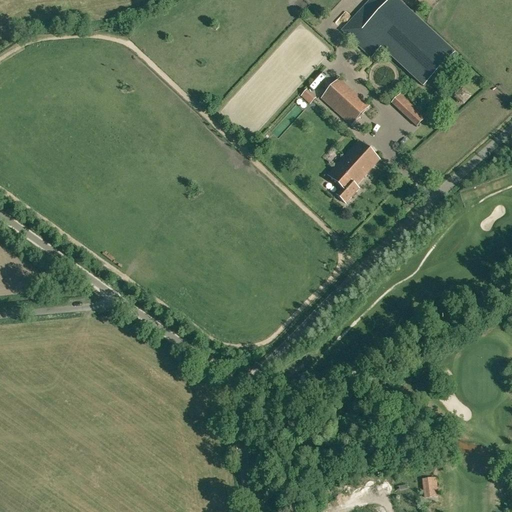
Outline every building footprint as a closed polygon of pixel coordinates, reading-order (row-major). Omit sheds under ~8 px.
[(397,0),(369,0),(341,31),(371,59),(381,48),(423,88),(455,53),(397,0)] [(316,78),(318,83),(327,78),(324,74),(316,78)] [(320,100),(351,127),(369,107),(338,80),(337,81),(333,77),(330,81),(334,85),(320,100)] [(393,100),(417,125),(429,114),(422,106),(417,111),(400,94),(393,100)] [(360,189),(357,186),(381,160),(361,141),(328,175),(343,189),(337,195),(346,203),(360,189)] [(432,479),(423,480),(426,498),(434,497),(432,479)] [(419,482),(399,483),(399,493),(419,491),(419,482)]
